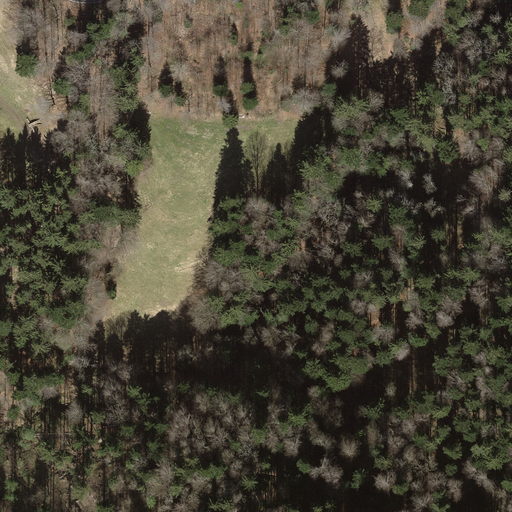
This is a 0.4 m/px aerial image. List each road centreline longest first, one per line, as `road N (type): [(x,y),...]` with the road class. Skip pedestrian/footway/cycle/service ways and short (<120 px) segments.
road 1 (track): [(0,437),(50,396),(84,380),(174,361),(209,335)]
road 2 (track): [(0,98),(51,146),(71,147),(117,106),(135,107),(159,126)]
